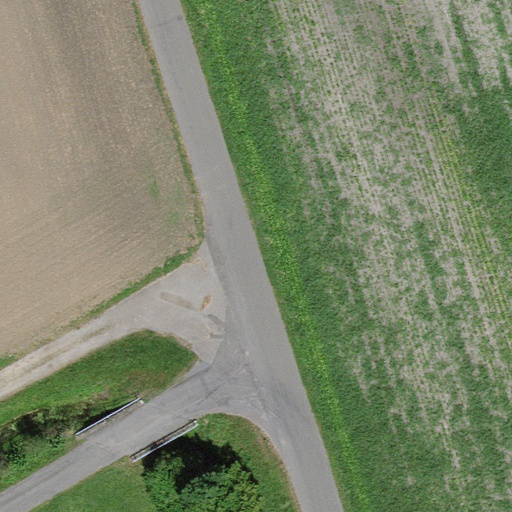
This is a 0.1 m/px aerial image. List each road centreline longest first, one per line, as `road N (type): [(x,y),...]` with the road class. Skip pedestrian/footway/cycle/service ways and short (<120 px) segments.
road 1 (track): [(0,509),(90,453),(272,369)]
road 2 (track): [(319,511),(224,249)]
road 3 (track): [(224,249),(147,0)]
road 4 (track): [(0,376),(224,249)]
